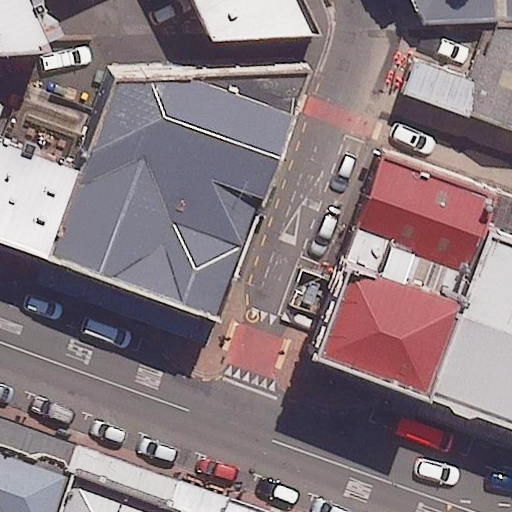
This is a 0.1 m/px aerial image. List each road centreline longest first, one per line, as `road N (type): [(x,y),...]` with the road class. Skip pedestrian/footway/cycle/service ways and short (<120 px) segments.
road 1 (unclassified): [(374,0),(218,419)]
road 2 (secondary): [(218,419),(475,511)]
road 3 (secondary): [(0,340),(218,419)]
